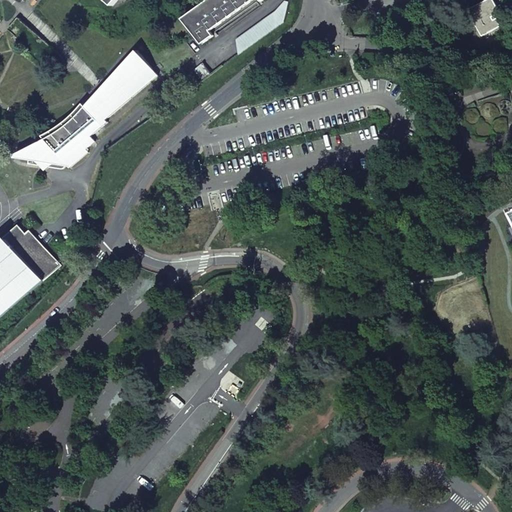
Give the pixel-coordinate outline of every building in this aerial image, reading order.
[(211,32),(256,0),(259,0),(261,1),(262,3),(266,0),(212,0),(184,21),(202,46),(214,37),(213,35),(211,32)] [(213,35),(261,1),(259,0),(256,0),(211,32),(213,35)] [(500,13),(493,0),(488,0),(468,11),(481,36),(500,27),(497,19),(494,21),(492,17),(500,13)] [(285,22),(291,4),(284,2),(275,14),(274,15),(276,29),(285,22)] [(274,15),(236,40),(238,56),(276,29),(274,15)] [(138,52),(87,109),(84,105),(82,108),(75,115),(63,125),(57,130),(52,133),(43,137),(46,141),(15,156),(15,159),(30,161),(30,165),(41,167),(41,163),(51,165),(50,169),(63,171),(64,170),(65,169),(66,168),(69,168),(70,170),(89,154),(87,151),(96,143),(91,138),(108,124),(106,121),(159,77),(138,52)] [(377,55),(365,54),(364,66),(376,68),(377,55)] [(41,167),(45,173),(50,169),(51,165),(41,163),(41,167)] [(27,236),(19,227),(0,244),(0,318),(60,267),(30,233),(27,236)]
